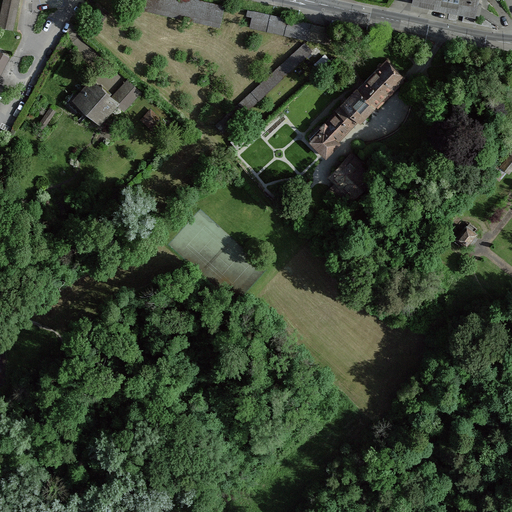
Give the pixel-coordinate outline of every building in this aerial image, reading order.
[(1,0),(0,11),(0,27),(14,30),(19,0),(1,0)] [(194,0),(138,0),(136,9),(218,28),(223,6),(194,0)] [(413,0),(412,7),(476,17),(478,0),(413,0)] [(96,1),(87,12),(100,24),(110,13),(96,1)] [(327,28),(247,10),(246,16),(252,18),(250,27),(323,43),(327,28)] [(304,43),(215,125),(222,132),(311,51),(304,43)] [(0,75),(10,59),(0,52),(0,75)] [(405,79),(386,60),(306,139),(325,158),(405,79)] [(91,80),(71,101),(99,127),(118,106),(111,99),(91,80)] [(111,99),(118,106),(126,113),(143,95),(128,80),(111,99)] [(50,106),(40,122),(45,126),(55,110),(50,106)] [(151,110),(140,120),(152,132),(163,121),(151,110)] [(511,149),(498,168),(511,178),(511,177),(511,149)] [(353,153),(326,179),(353,207),(380,181),(353,153)] [(467,226),(455,241),(467,250),(479,235),(467,226)]
